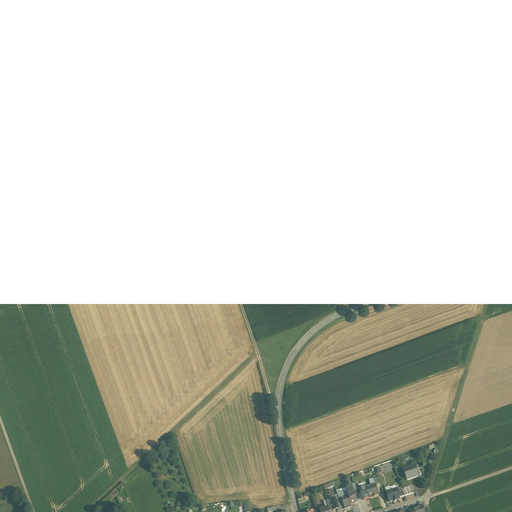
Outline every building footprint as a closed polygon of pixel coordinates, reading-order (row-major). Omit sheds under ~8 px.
[(415,465),(406,469),(407,473),(406,474),(408,480),(419,476),(418,477),(414,466),(415,465)] [(368,495),(366,487),(365,484),(359,486),(361,493),(363,500),(369,498),(368,495)] [(375,484),(366,487),(368,495),(374,493),(375,496),(380,495),(376,485),(376,484),(375,484)] [(411,486),(402,489),(405,496),(413,493),(411,486)] [(402,488),(396,490),(399,498),(405,496),(402,489),(402,488)] [(341,499),(348,497),(348,496),(347,494),(346,491),(344,492),(343,490),(339,491),(339,489),(336,490),(337,494),(338,497),(338,498),(341,497),(341,499)] [(396,490),(386,493),(387,494),(386,496),(387,497),(388,498),(389,502),(393,501),(394,502),(397,500),(399,499),(399,498),(396,490)] [(357,502),(354,492),(347,494),(348,496),(351,504),(357,502)] [(337,494),(328,497),(329,500),(328,500),(331,510),(334,509),(334,510),(339,508),(335,497),(338,497),(337,494)] [(348,497),(341,499),(344,506),(350,504),(348,497)]
